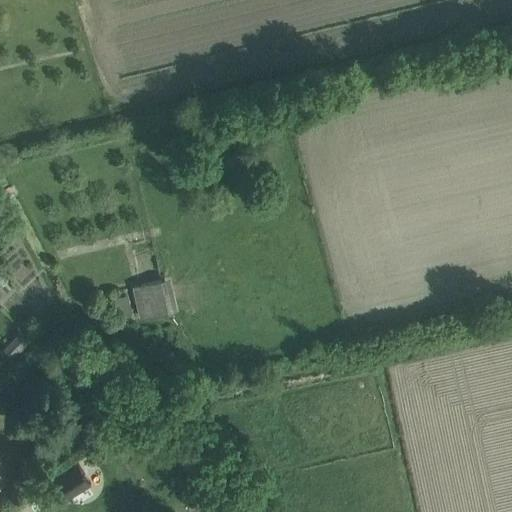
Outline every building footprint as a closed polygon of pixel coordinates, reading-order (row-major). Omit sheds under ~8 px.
[(413,78),(394,83),(396,90),(405,88),(405,90),(415,88),(413,78)] [(171,276),(133,284),(140,317),(178,308),(171,276)] [(22,328),(4,348),(15,358),(32,339),(22,328)] [(81,435),(75,440),(80,446),(86,442),(81,435)] [(232,475),(195,443),(176,463),(215,495),(232,475)] [(79,461),(54,477),(67,498),(92,481),(79,461)]
